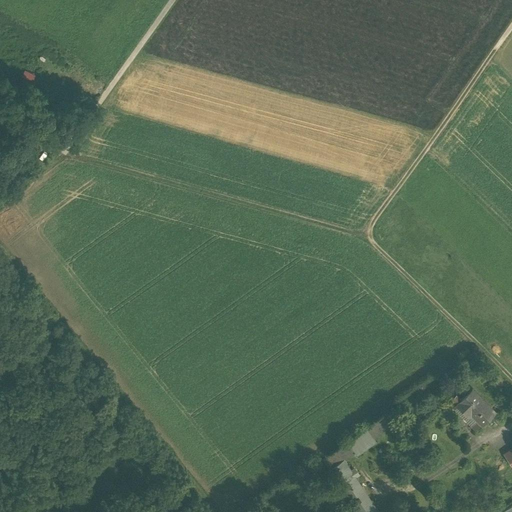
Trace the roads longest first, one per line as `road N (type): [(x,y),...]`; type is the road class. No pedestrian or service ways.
road 1 (track): [(0,250),(213,511)]
road 2 (track): [(62,152),(363,236)]
road 3 (track): [(511,26),(363,236)]
road 4 (track): [(363,236),(511,378)]
road 5 (track): [(171,0),(62,152)]
